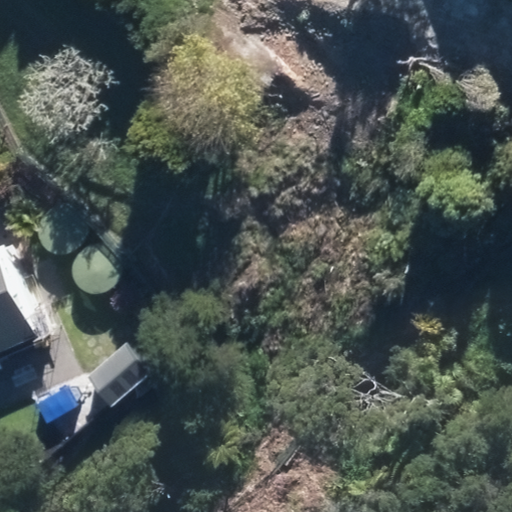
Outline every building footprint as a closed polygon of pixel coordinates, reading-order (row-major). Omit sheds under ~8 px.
[(435,60),(296,0),(292,0),(255,90),(396,151),(435,60)] [(70,265),(111,222),(72,186),(32,229),(70,265)] [(111,222),(70,265),(109,302),(149,259),(111,222)] [(0,348),(48,329),(5,223),(0,224),(0,348)] [(53,405),(82,443),(104,427),(108,432),(200,360),(166,317),(53,405)]
